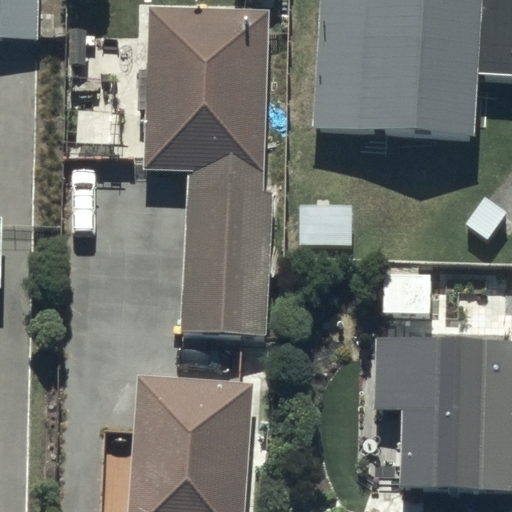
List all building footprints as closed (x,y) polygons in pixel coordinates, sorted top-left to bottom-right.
[(44,0),(0,0),(0,49),(45,49),(44,0)] [(511,0),(309,0),(304,135),(492,143),(494,85),(511,86),(511,0)] [(282,16),(151,10),(148,184),(193,185),(191,332),(276,334),(282,16)] [(511,335),(413,331),(406,487),(511,492),(511,335)] [(257,511),(257,389),(140,389),(140,511),(257,511)]
